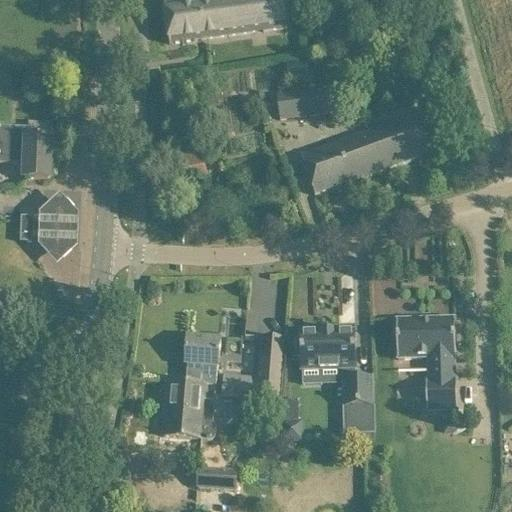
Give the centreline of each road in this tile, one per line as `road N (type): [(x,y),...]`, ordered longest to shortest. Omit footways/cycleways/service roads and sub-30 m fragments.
road 1 (unclassified): [(103,247),(231,258),(310,246),(511,189)]
road 2 (tertiary): [(103,247),(108,0)]
road 3 (unknown): [(508,190),(461,0)]
road 4 (tertiary): [(43,511),(87,354)]
road 5 (unknown): [(310,246),(310,205),(295,145),(350,121)]
